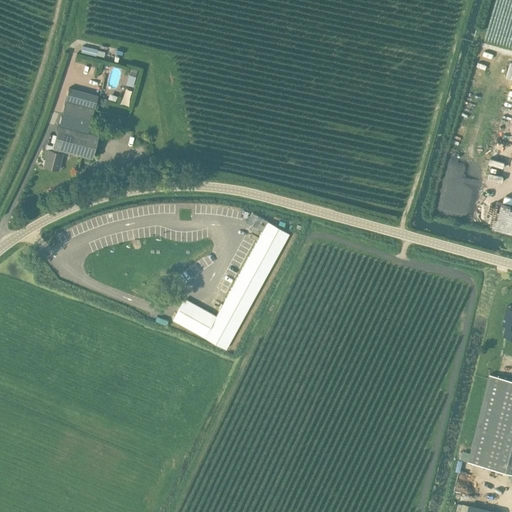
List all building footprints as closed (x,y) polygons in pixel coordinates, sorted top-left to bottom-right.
[(511,0),(497,0),(486,41),(511,48),(511,0)] [(129,72),(126,83),(133,85),(136,74),(129,72)] [(66,99),(94,107),(98,95),(69,87),(66,99)] [(458,145),(511,162),(511,99),(475,87),(458,145)] [(54,143),(49,150),(46,149),(44,156),(46,157),(44,166),(58,170),(62,153),(60,152),(61,149),(92,157),(98,134),(88,131),(94,108),(65,100),(54,143)] [(291,240),(270,228),(224,312),(192,295),(180,316),(212,333),(233,345),(291,240)] [(504,315),(502,323),(506,324),(504,330),(503,335),(507,336),(511,336),(511,306),(510,306),(506,305),(504,315)] [(468,462),(479,464),(511,472),(511,379),(490,374),(468,462)] [(470,502),(467,511),(501,511),(470,502)]
